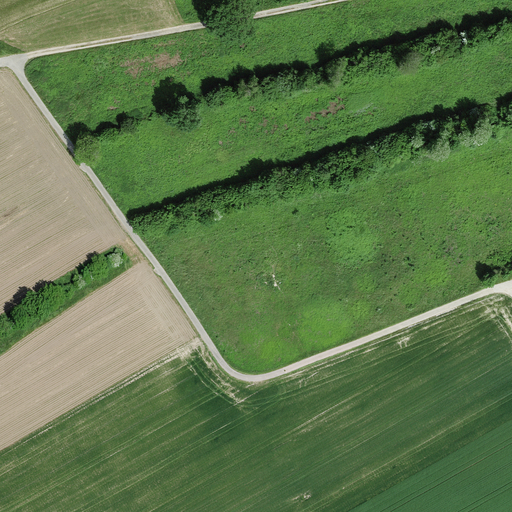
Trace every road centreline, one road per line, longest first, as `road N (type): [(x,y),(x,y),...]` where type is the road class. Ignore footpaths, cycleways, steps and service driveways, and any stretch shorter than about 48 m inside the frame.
road 1 (track): [(9,59),(228,369),(267,376),(511,284)]
road 2 (track): [(334,0),(0,61)]
